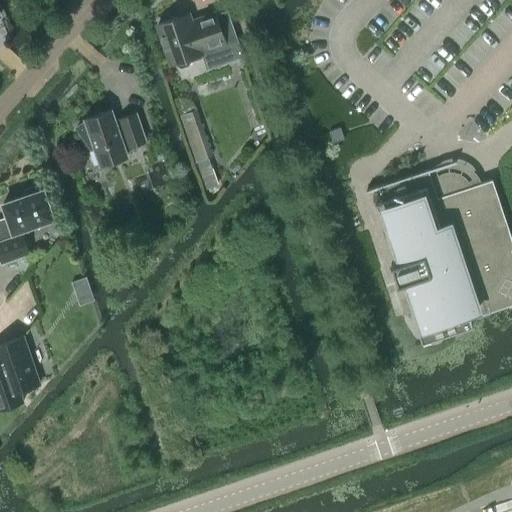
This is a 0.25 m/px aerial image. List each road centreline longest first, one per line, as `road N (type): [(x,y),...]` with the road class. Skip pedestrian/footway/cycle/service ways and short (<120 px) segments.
road 1 (unclassified): [(511,404),(196,511)]
road 2 (residential): [(481,157),(431,137),(350,62),(343,38),(371,0)]
road 3 (residential): [(0,112),(96,0)]
